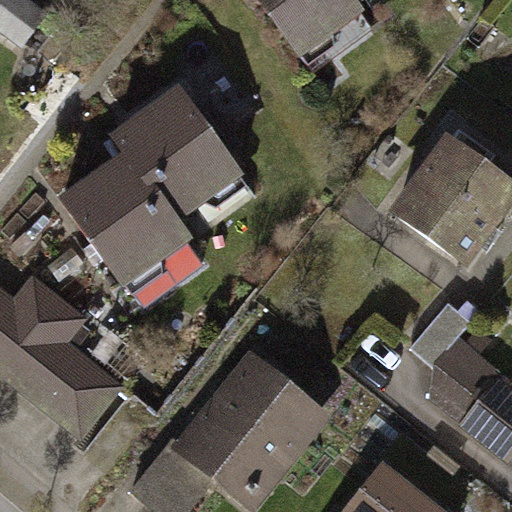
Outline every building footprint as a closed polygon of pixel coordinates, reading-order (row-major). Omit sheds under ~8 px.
[(333,0),(234,0),(283,64),(346,16),(333,0)] [(103,158),(145,224),(206,185),(147,92),(86,131),(103,158)] [(504,186),(424,130),(363,215),(442,272),(504,186)] [(103,158),(37,200),(91,284),(157,243),(145,224),(103,158)] [(0,282),(0,380),(67,434),(107,385),(63,350),(86,323),(27,276),(13,293),(0,282)] [(245,511),(318,419),(236,355),(155,459),(223,511),(245,511)] [(492,459),(511,435),(511,395),(482,370),(466,389),(444,370),(420,398),(492,459)] [(430,511),(375,467),(337,511),(430,511)]
